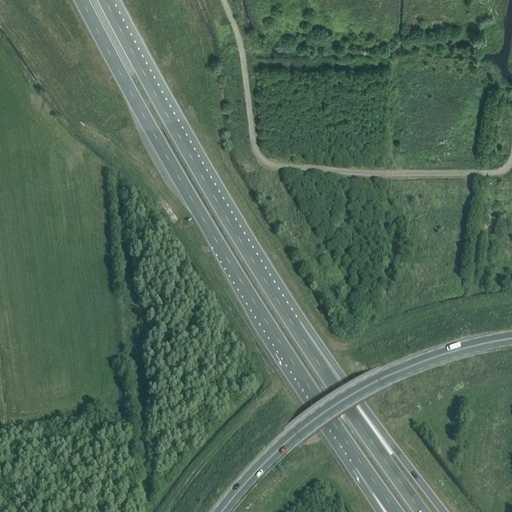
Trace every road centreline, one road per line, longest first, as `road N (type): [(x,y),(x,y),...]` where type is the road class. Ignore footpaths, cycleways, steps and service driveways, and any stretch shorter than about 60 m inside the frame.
road 1 (trunk): [(82,0),(220,248),(360,463)]
road 2 (trunk): [(294,326),(104,0)]
road 3 (trunk): [(511,338),(429,358),(349,396),(294,434),(221,511)]
road 4 (trunk): [(441,511),(294,326)]
road 5 (trunk): [(421,511),(294,326)]
